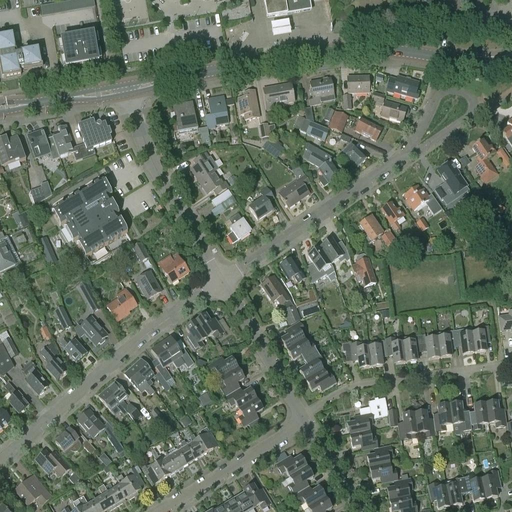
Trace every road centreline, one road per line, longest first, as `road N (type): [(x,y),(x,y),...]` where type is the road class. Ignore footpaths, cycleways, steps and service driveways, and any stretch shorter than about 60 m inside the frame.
road 1 (secondary): [(441,58),(327,52),(126,89)]
road 2 (residential): [(0,461),(142,335),(221,282)]
road 3 (residential): [(303,419),(356,385),(511,368)]
road 4 (residential): [(221,282),(161,179),(126,89)]
road 5 (residential): [(221,282),(399,162)]
road 6 (residential): [(156,511),(303,419)]
road 7 (residential): [(303,419),(221,282)]
road 8 (residential): [(399,162),(472,109),(467,94),(451,90),(432,102)]
road 9 (secondary): [(126,89),(0,108)]
